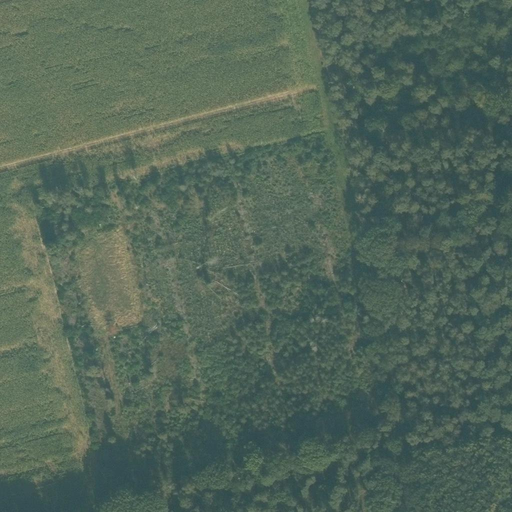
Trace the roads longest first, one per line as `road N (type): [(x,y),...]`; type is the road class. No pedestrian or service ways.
road 1 (track): [(308,0),(401,454)]
road 2 (track): [(81,511),(399,420)]
